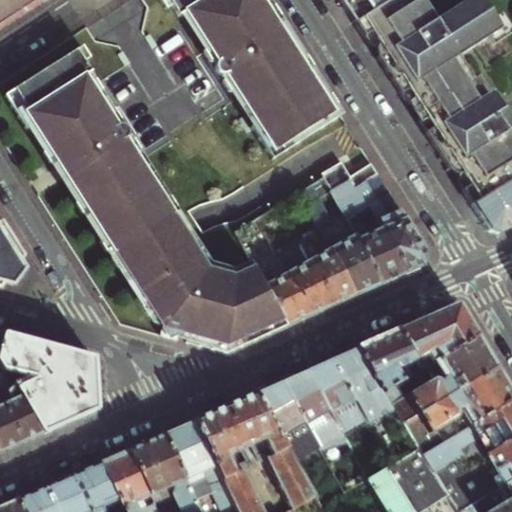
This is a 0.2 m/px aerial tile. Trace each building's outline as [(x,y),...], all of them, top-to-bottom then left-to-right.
[(0,0),(0,31),(47,1),(47,0),(0,0)] [(158,0),(166,12),(172,8),(244,119),(238,122),(247,136),(252,132),(271,162),(341,118),(302,54),(267,0),(158,0)] [(389,0),(338,0),(344,9),(353,24),(389,0)] [(511,181),(511,141),(507,135),(511,131),(511,126),(491,95),(484,99),(473,82),(465,87),(452,65),(500,33),(478,0),(465,0),(432,21),(418,0),(389,0),(353,24),(360,35),(388,78),(438,155),(471,206),(511,181)] [(82,48),(6,98),(54,174),(152,327),(163,331),(161,337),(170,340),(226,356),(286,329),(251,262),(234,269),(212,263),(84,64),(90,60),(82,48)] [(356,189),(376,175),(370,165),(349,178),(340,164),(319,177),(329,192),(350,180),(356,189)] [(352,216),(371,204),(388,194),(383,186),(376,175),(356,189),(350,180),(329,192),(347,219),(352,216)] [(511,228),(511,181),(471,206),(478,217),(489,233),(497,235),(511,228)] [(385,228),(407,275),(415,271),(421,269),(426,255),(388,194),(371,204),(385,228)] [(317,228),(354,298),(370,292),(381,286),(357,235),(339,246),(339,242),(318,202),(313,205),(310,200),(304,203),(317,228)] [(357,235),(381,286),(395,281),(407,275),(385,228),(366,237),(368,230),(361,218),(355,221),(352,216),(347,219),(357,235)] [(0,293),(3,288),(14,288),(23,271),(17,261),(20,256),(0,223),(0,293)] [(296,239),(332,308),(345,302),(354,298),(317,228),(296,239)] [(273,251),(309,318),(322,313),(332,308),(296,239),(273,251)] [(251,262),(286,329),(298,323),(309,318),(273,251),(251,262)] [(422,369),(477,337),(471,328),(462,313),(458,306),(399,332),(422,369)] [(422,369),(399,332),(389,337),(375,343),(358,351),(383,391),(422,369)] [(0,359),(13,385),(43,436),(73,423),(97,412),(94,360),(7,337),(0,357),(0,359)] [(422,369),(383,391),(397,412),(404,424),(496,369),(490,360),(480,343),(477,337),(422,369)] [(332,362),(369,425),(371,428),(397,412),(383,391),(358,351),(348,355),(332,362)] [(0,395),(21,446),(36,439),(43,436),(13,385),(0,359),(0,395)] [(307,374),(345,439),(369,425),(332,362),(322,367),(307,374)] [(500,377),(496,369),(404,424),(419,449),(423,455),(511,401),(511,396),(509,390),(500,377)] [(283,384),(323,452),(324,455),(347,442),(345,439),(307,374),(296,378),(283,384)] [(287,451),(297,468),(323,452),(283,384),(271,390),(255,397),(287,451)] [(0,455),(12,450),(21,446),(0,395),(0,455)] [(228,409),(246,448),(251,458),(254,466),(263,462),(287,451),(255,397),(245,401),(228,409)] [(511,401),(423,455),(440,483),(511,439),(511,401)] [(206,419),(195,423),(222,480),(241,471),(245,469),(247,466),(244,461),(251,458),(246,448),(228,409),(219,413),(206,419)] [(165,437),(197,506),(212,499),(217,511),(218,511),(234,505),(222,480),(195,423),(184,428),(165,437)] [(178,511),(200,511),(197,506),(165,437),(149,444),(128,453),(154,505),(172,496),(179,511),(178,511)] [(511,439),(440,483),(448,496),(456,508),(458,511),(459,511),(470,506),(502,487),(511,480),(511,439)] [(423,455),(419,449),(392,465),(368,479),(366,480),(385,511),(422,511),(448,496),(440,483),(423,455)] [(297,468),(287,451),(263,462),(291,511),(292,511),(315,499),(297,468)] [(123,511),(157,511),(154,505),(128,453),(116,459),(100,466),(123,511)] [(73,478),(89,511),(120,511),(123,511),(100,466),(90,470),(73,478)] [(260,511),(241,471),(222,480),(234,505),(237,511),(260,511)] [(48,489),(59,511),(89,511),(73,478),(63,482),(48,489)] [(473,511),(470,506),(459,511),(511,511),(511,480),(502,487),(509,498),(486,511),(473,511)] [(21,511),(59,511),(48,489),(37,494),(17,503),(21,511)] [(7,507),(0,509),(0,511),(21,511),(17,503),(7,507)]
